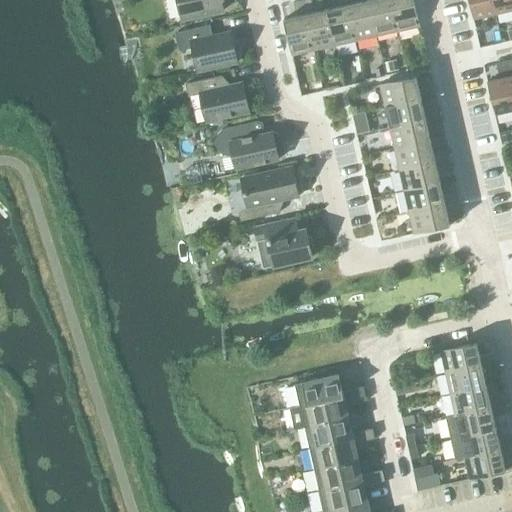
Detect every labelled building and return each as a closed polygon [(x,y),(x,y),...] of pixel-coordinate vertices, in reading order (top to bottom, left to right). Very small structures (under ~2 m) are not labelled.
[(177,0),(182,19),(224,10),(221,0),(177,0)] [(314,50),(302,0),(300,0),(294,1),(297,16),(284,18),(292,55),(314,50)] [(311,0),(302,0),(314,50),(335,45),(327,9),(315,11),(311,0)] [(337,0),(339,6),(327,9),(335,45),(356,40),(346,0),(337,0)] [(356,0),(346,0),(356,40),(377,35),(368,0),(365,0),(357,2),(356,0)] [(368,0),(377,35),(398,31),(391,0),(368,0)] [(391,0),(398,31),(420,26),(414,0),(391,0)] [(495,14),(492,0),(469,0),(473,19),(495,14)] [(511,0),(492,0),(495,14),(511,9),(511,0)] [(237,62),(231,32),(213,36),(210,25),(175,33),(179,50),(192,47),(198,71),(237,62)] [(511,110),(511,86),(506,60),(496,62),(500,78),(488,81),(495,114),(511,110)] [(249,112),(243,82),(224,87),(222,75),(186,83),(189,95),(200,93),(206,122),(249,112)] [(385,106),(422,98),(436,95),(434,86),(420,89),(417,76),(380,84),(385,106)] [(385,106),(390,127),(440,116),(438,107),(424,110),(422,98),(385,106)] [(356,113),(359,131),(371,129),(368,111),(356,113)] [(390,127),(395,148),(431,140),(428,128),(442,125),(440,116),(390,127)] [(233,155),(236,168),(279,159),(275,143),(278,140),(279,136),(277,132),(273,132),(261,134),(260,130),(263,128),(263,124),(261,122),(258,121),(227,128),(222,130),(218,134),(216,139),(216,144),(218,149),(222,153),(227,155),(233,155)] [(395,148),(400,169),(450,158),(448,149),(434,152),(431,140),(395,148)] [(400,169),(404,190),(441,182),(438,170),(452,167),(450,158),(400,169)] [(242,178),(248,207),(239,213),(241,221),(280,212),(277,201),(298,196),(292,166),(242,178)] [(208,173),(209,180),(219,177),(218,171),(208,173)] [(404,190),(409,211),(459,200),(457,191),(443,194),(441,182),(404,190)] [(459,200),(409,211),(414,233),(450,225),(447,212),(461,209),(459,200)] [(255,228),(258,240),(264,267),(312,256),(311,250),(314,246),(312,237),(307,235),(306,229),(292,232),(289,220),(255,228)] [(441,351),(446,372),(496,361),(494,352),(480,355),(477,342),(441,351)] [(446,372),(450,393),(487,385),(484,373),(498,370),(496,361),(446,372)] [(294,384),(299,406),(344,395),(343,390),(339,374),(294,384)] [(450,393),(455,415),(505,403),(503,394),(489,397),(487,385),(450,393)] [(363,386),(353,388),(355,399),(365,396),(363,386)] [(353,388),(343,390),(344,395),(345,401),(355,399),(353,388)] [(294,429),(304,426),(349,416),(345,401),(344,395),(299,406),(290,408),(294,429)] [(445,417),(449,438),(496,427),(493,415),(507,412),(505,403),(455,415),(445,417)] [(304,426),(309,448),(353,438),(352,432),(349,416),(304,426)] [(454,459),(465,457),(511,445),(511,436),(499,439),(496,427),(449,438),(454,459)] [(362,430),(365,440),(375,438),(373,428),(362,430)] [(352,432),(353,438),(355,443),(365,440),(362,430),(352,432)] [(405,435),(408,447),(416,446),(413,433),(405,435)] [(309,448),(314,469),(358,459),(355,443),(353,438),(309,448)] [(511,445),(465,457),(470,478),(506,470),(503,457),(511,455),(511,445)] [(416,446),(408,447),(410,459),(418,457),(416,446)] [(314,469),(319,490),(363,480),(362,474),(358,459),(314,469)] [(372,472),(374,483),(385,480),(382,470),(372,472)] [(362,474),(363,480),(364,485),(374,483),(372,472),(362,474)] [(415,478),(418,490),(441,485),(438,473),(415,478)] [(319,490),(323,511),(368,501),(364,485),(363,480),(319,490)] [(323,511),(370,511),(368,501),(323,511)]
